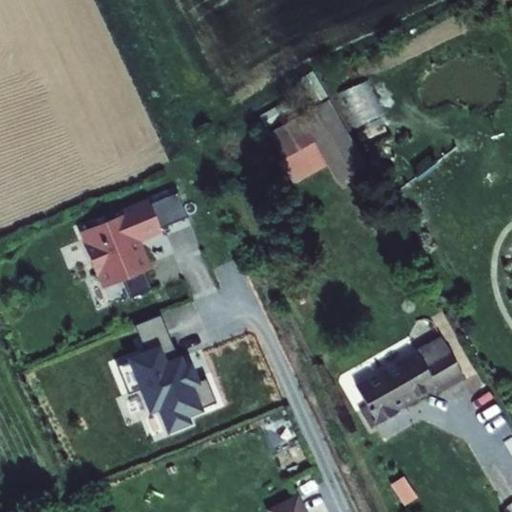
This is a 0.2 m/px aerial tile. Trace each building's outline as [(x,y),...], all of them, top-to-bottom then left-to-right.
[(312,72),(299,80),(314,106),(328,99),(312,72)] [(337,96),(358,135),(387,119),(366,80),(337,96)] [(364,169),(328,101),(267,134),(282,162),(277,165),(290,189),(326,168),(337,186),(364,169)] [(433,163),(413,179),(417,184),(438,169),(433,163)] [(150,201),(161,228),(188,216),(178,190),(150,201)] [(96,221),(80,230),(103,288),(123,280),(130,297),(151,289),(146,271),(152,268),(141,240),(163,232),(161,228),(150,201),(148,196),(95,218),(96,221)] [(143,347),(127,353),(149,410),(158,407),(167,430),(192,420),(190,414),(204,408),(204,406),(217,401),(207,376),(200,378),(192,357),(185,359),(182,351),(177,353),(161,312),(134,323),(143,347)] [(374,425),(375,428),(398,415),(397,413),(435,392),(437,396),(463,382),(441,339),(355,386),(365,408),(374,425)] [(374,425),(365,408),(359,411),(368,428),(374,425)] [(267,509),(268,511),(308,511),(299,493),(267,509)]
